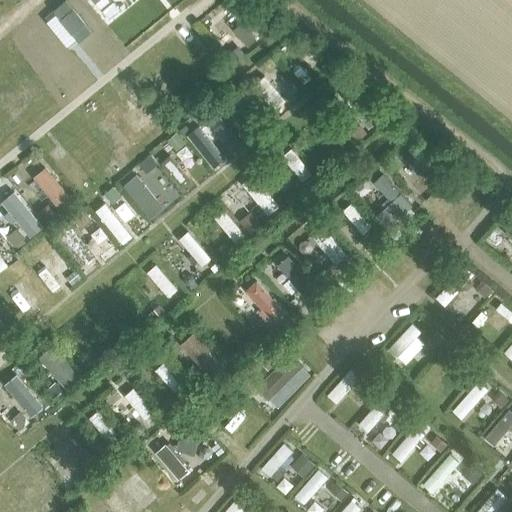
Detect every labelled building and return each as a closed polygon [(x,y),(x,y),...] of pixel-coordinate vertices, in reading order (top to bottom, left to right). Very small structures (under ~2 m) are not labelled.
[(250,46),(269,29),(246,4),(227,20),(250,46)] [(80,10),(69,17),(92,48),(102,41),(80,10)] [(190,41),(212,70),(221,63),(199,34),(190,41)] [(35,47),(55,73),(67,64),(46,38),(35,47)] [(28,96),(38,88),(15,61),(5,69),(28,96)] [(148,119),(158,111),(138,85),(128,93),(148,119)] [(230,104),(221,112),(243,136),(252,128),(230,104)] [(95,122),(118,151),(130,142),(107,113),(95,122)] [(329,119),(318,126),(333,151),(344,145),(329,119)] [(190,132),(214,167),(226,158),(203,124),(190,132)] [(359,125),(350,133),(357,141),(366,133),(359,125)] [(176,132),(167,140),(175,149),(184,142),(176,132)] [(416,137),(407,144),(428,169),(437,162),(416,137)] [(299,146),(288,151),(300,181),(311,176),(299,146)] [(172,153),(163,161),(181,184),(190,177),(172,153)] [(149,156),(139,164),(146,171),(155,164),(149,156)] [(57,204),(71,194),(48,164),(34,174),(57,204)] [(269,214),(280,205),(253,171),(242,180),(269,214)] [(274,178),(285,189),(292,182),(282,171),(274,178)] [(391,201),(375,214),(387,228),(414,207),(385,171),(374,180),(391,201)] [(136,173),(123,186),(155,216),(168,202),(136,173)] [(15,188),(2,200),(32,235),(46,224),(15,188)] [(113,188),(105,194),(112,203),(120,197),(113,188)] [(107,200),(97,207),(121,240),(131,233),(107,200)] [(353,200),(343,208),(363,232),(373,224),(353,200)] [(49,206),(39,214),(46,221),(55,214),(49,206)] [(83,211),(74,218),(81,227),(91,220),(83,211)] [(252,214),(241,223),(250,234),(261,225),(252,214)] [(326,225),(314,233),(335,263),(347,254),(326,225)] [(203,265),(213,256),(189,229),(179,238),(203,265)] [(18,230),(8,238),(14,245),(24,238),(18,230)] [(288,251),(273,263),(298,296),(314,284),(288,251)] [(0,254),(0,270),(10,265),(3,253),(0,254)] [(32,265),(53,290),(63,281),(41,257),(32,265)] [(166,295),(176,288),(159,262),(149,269),(166,295)] [(10,288),(30,311),(45,299),(24,276),(10,288)] [(246,286),(272,321),(285,311),(260,276),(246,286)] [(482,280),(476,287),(485,295),(491,288),(482,280)] [(123,291),(114,298),(134,322),(143,314),(123,291)] [(488,323),(504,303),(494,295),(478,314),(488,323)] [(75,327),(99,354),(112,343),(88,316),(75,327)] [(261,320),(253,327),(262,337),(270,330),(261,320)] [(429,340),(411,323),(388,346),(406,363),(429,340)] [(195,329),(180,344),(208,371),(222,356),(195,329)] [(436,331),(432,336),(441,344),(445,338),(436,331)] [(258,385),(271,397),(304,361),(292,350),(258,385)] [(166,359),(156,367),(175,391),(185,384),(166,359)] [(348,364),(330,396),(342,403),(360,371),(348,364)] [(447,394),(462,378),(456,372),(441,389),(447,394)] [(273,397),(281,404),(300,384),(292,376),(273,397)] [(463,418),(491,387),(480,378),(452,409),(463,418)] [(55,383),(46,391),(53,398),(62,391),(55,383)] [(125,393),(145,418),(155,409),(135,385),(125,393)] [(500,392),(494,398),(503,406),(509,400),(500,392)] [(370,430),(392,403),(382,395),(360,422),(370,430)] [(398,402),(393,408),(402,416),(407,410),(398,402)] [(511,409),(507,406),(486,436),(498,444),(511,424),(511,409)] [(109,440),(119,432),(100,408),(90,415),(109,440)] [(20,413),(11,421),(19,430),(28,422),(20,413)] [(403,459),(425,431),(416,423),(393,452),(403,459)] [(157,459),(187,470),(199,438),(182,432),(178,444),(164,439),(157,459)] [(67,433),(57,441),(81,471),(91,464),(67,433)] [(436,435),(431,441),(441,450),(446,444),(436,435)] [(272,474),(294,448),(284,440),(263,466),(272,474)] [(199,450),(199,455),(202,458),(206,458),(210,455),(210,451),(207,447),(202,447),(199,450)] [(453,450),(423,481),(436,494),(466,462),(453,450)] [(302,454),(293,464),(304,474),(313,463),(302,454)] [(36,462),(26,470),(47,497),(57,489),(36,462)] [(470,464),(464,472),(474,481),(481,473),(470,464)] [(296,493),(306,502),(330,474),(319,466),(296,493)] [(148,502),(155,490),(135,479),(129,491),(148,502)] [(336,482),(331,489),(341,498),(347,491),(336,482)] [(509,511),(511,509),(511,496),(498,485),(474,511),(509,511)] [(22,511),(6,488),(0,492),(0,503),(6,511),(22,511)] [(130,511),(116,492),(96,507),(99,511),(104,511),(111,507),(114,511),(130,511)] [(241,511),(249,501),(237,492),(222,511),(241,511)] [(357,511),(363,506),(353,497),(338,511),(357,511)]
